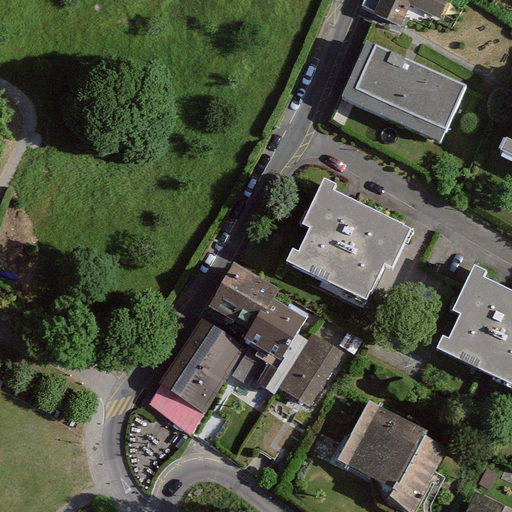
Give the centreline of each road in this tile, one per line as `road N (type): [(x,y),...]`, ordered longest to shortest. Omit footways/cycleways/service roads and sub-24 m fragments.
road 1 (residential): [(356,0),(277,170),(209,287),(130,397)]
road 2 (residential): [(130,397),(0,331)]
road 3 (residential): [(279,511),(211,470),(180,484),(172,511)]
road 4 (residential): [(130,397),(118,416),(118,467),(154,511)]
